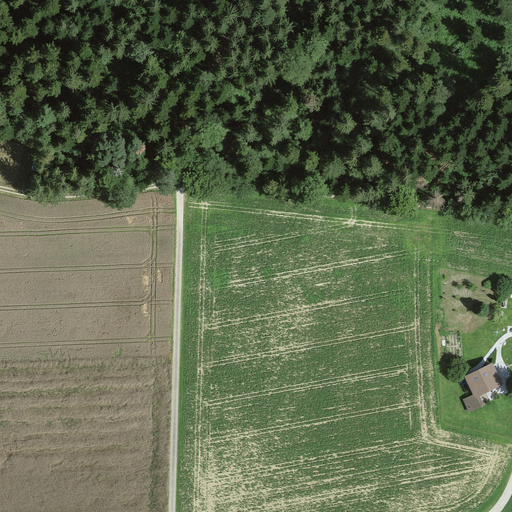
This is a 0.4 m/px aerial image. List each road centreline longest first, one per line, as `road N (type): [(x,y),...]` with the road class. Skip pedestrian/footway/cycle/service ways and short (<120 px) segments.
road 1 (track): [(0,187),(63,196),(215,182),(511,222)]
road 2 (track): [(171,511),(180,182)]
road 3 (track): [(246,0),(189,124),(180,182)]
